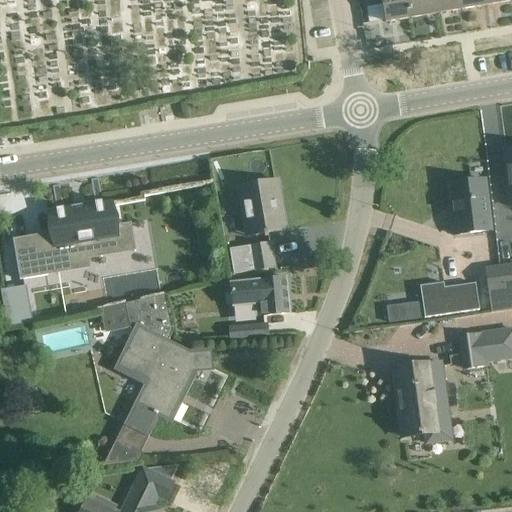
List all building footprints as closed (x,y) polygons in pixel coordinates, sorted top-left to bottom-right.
[(407,0),(381,0),(385,23),(411,18),(407,0)] [(407,0),(411,18),(436,14),(433,0),(407,0)] [(461,10),(459,0),(433,0),(436,14),(461,10)] [(486,5),(485,0),(459,0),(461,10),(486,5)] [(314,8),(302,9),(309,47),(320,45),(314,8)] [(180,103),(138,110),(140,127),(183,120),(180,103)] [(450,184),(456,235),(490,231),(484,180),(450,184)] [(238,187),(241,205),(247,204),(253,235),(285,230),(282,213),(278,213),(273,182),(238,187)] [(116,228),(112,202),(103,204),(102,202),(95,203),(95,205),(87,207),(86,204),(71,207),(71,209),(64,211),(64,208),(56,210),(57,212),(49,213),(53,238),(37,241),(36,236),(13,240),(20,281),(48,276),(47,270),(83,264),(81,248),(113,243),(111,229),(116,228)] [(135,221),(137,245),(149,244),(148,220),(135,221)] [(271,242),(248,246),(252,273),(276,269),(271,242)] [(511,265),(485,269),(491,311),(511,308),(511,265)] [(233,307),(256,305),(257,316),(289,314),(286,278),(231,284),(233,307)] [(33,325),(26,286),(1,291),(8,329),(33,325)] [(189,353),(168,343),(175,329),(167,295),(124,304),(130,328),(135,331),(115,372),(145,387),(126,425),(147,435),(158,414),(171,421),(181,402),(175,399),(189,371),(211,369),(210,352),(189,353)] [(479,318),(459,320),(465,369),(485,366),(479,318)] [(269,339),(268,324),(248,326),(249,340),(269,339)] [(393,370),(402,437),(441,432),(431,364),(393,370)] [(172,482),(180,466),(145,469),(142,468),(121,511),(116,510),(117,506),(88,492),(78,511),(160,511),(161,511),(153,507),(158,497),(166,501),(175,484),(172,482)] [(32,503),(47,502),(45,484),(31,485),(32,503)]
